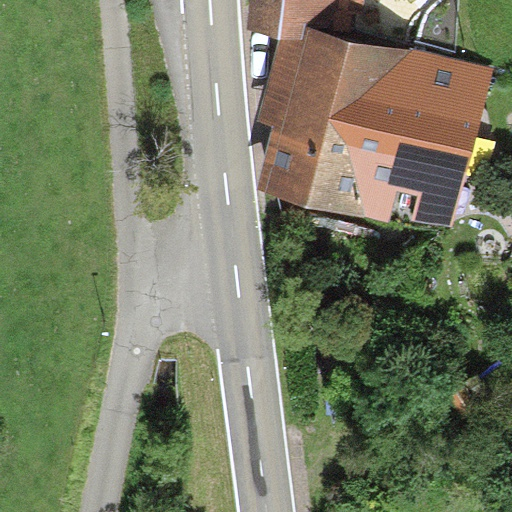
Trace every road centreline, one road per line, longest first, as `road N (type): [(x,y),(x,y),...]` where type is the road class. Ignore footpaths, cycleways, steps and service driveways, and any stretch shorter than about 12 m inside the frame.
road 1 (residential): [(230,253),(139,271),(98,511)]
road 2 (track): [(139,271),(122,192),(112,0)]
road 3 (secondary): [(230,253),(263,511)]
road 4 (secondary): [(212,0),(230,253)]
